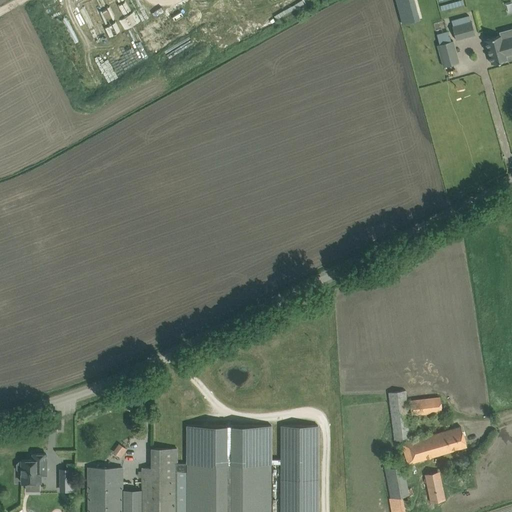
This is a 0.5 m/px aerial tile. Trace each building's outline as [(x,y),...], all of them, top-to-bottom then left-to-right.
[(456,39),(475,34),(471,21),(452,27),(456,39)] [(459,62),(453,40),(451,41),(448,31),(437,34),(439,44),(437,45),(443,67),(459,62)] [(500,35),(485,39),(491,63),(507,59),(505,55),(511,53),(511,36),(501,39),(500,35)] [(405,390),(388,392),(394,441),(408,439),(411,439),(405,390)] [(411,401),(412,414),(442,410),(440,397),(411,401)] [(271,425),(187,425),(186,463),(186,471),(186,511),(271,511),(271,464),(271,459),(271,425)] [(276,459),(271,459),(271,464),(281,464),(281,511),(317,511),(318,425),(281,425),(281,459),(276,459)] [(466,445),(461,426),(428,436),(434,455),(466,445)] [(407,463),(434,455),(428,436),(412,441),(409,442),(402,444),(407,463)] [(121,458),(127,449),(120,445),(114,453),(121,458)] [(142,511),(176,511),(177,471),(186,471),(186,463),(177,463),(177,448),(151,448),(151,467),(142,467),(142,489),(142,511)] [(46,475),(46,463),(46,453),(33,453),(33,459),(22,460),(22,461),(19,461),(16,464),(16,468),(19,471),(22,471),(22,482),(41,483),(42,475),(46,475)] [(404,455),(383,459),(393,511),(402,511),(399,496),(408,494),(403,464),(406,464),(404,455)] [(122,467),(88,467),(88,511),(122,511),(122,489),(122,467)] [(59,468),(58,490),(72,491),(73,468),(59,468)] [(186,511),(186,471),(177,471),(176,511),(186,511)] [(425,474),(430,501),(445,497),(439,471),(429,473),(425,474)] [(142,511),(142,489),(122,489),(122,511),(142,511)]
